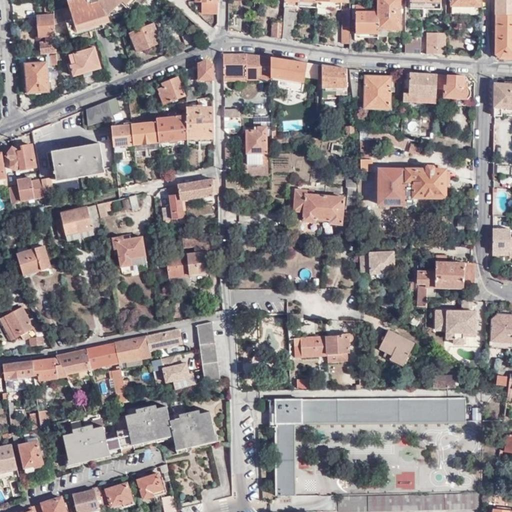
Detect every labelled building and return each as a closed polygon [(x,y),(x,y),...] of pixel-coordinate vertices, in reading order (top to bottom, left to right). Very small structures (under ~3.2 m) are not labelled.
[(67,0),(69,7),(53,11),(53,16),(54,24),(66,21),(69,34),(102,24),(100,13),(106,12),(107,15),(120,12),(130,9),(132,6),(135,4),(134,2),(135,0),(67,0)] [(217,14),(217,0),(194,0),(194,2),(202,2),(202,14),(217,14)] [(283,0),(283,1),(298,1),(298,6),(316,8),(316,0),(283,0)] [(316,0),(316,8),(340,9),(340,3),(349,3),(348,0),(316,0)] [(377,0),(377,12),(377,34),(377,36),(399,37),(399,0),(377,0)] [(409,0),(409,8),(439,9),(439,0),(409,0)] [(448,0),(448,13),(480,14),(479,0),(448,0)] [(511,0),(494,0),(495,15),(511,15),(511,0)] [(349,33),(348,50),(356,50),(357,33),(377,34),(377,12),(365,11),(365,6),(352,5),(351,18),(355,18),(355,33),(349,33)] [(282,23),(280,39),(291,41),(293,20),(290,19),(291,11),(287,10),(287,6),(283,6),(282,23)] [(100,13),(102,24),(109,22),(108,20),(107,15),(106,12),(100,13)] [(511,15),(495,15),(494,54),(496,57),(499,59),(511,59),(511,15)] [(40,44),(40,55),(56,54),(54,24),(53,16),(38,17),(39,37),(44,37),(45,43),(40,44)] [(272,21),(270,37),(280,39),(282,23),(272,21)] [(102,24),(69,34),(70,38),(104,28),(102,24)] [(161,43),(153,24),(130,33),(137,52),(161,43)] [(186,48),(199,43),(194,31),(182,36),(186,48)] [(426,33),(426,54),(444,56),(444,33),(426,33)] [(403,39),(403,53),(419,54),(420,40),(403,39)] [(93,48),(69,55),(72,65),(69,66),(72,77),(100,69),(93,48)] [(271,79),(271,78),(271,57),(250,55),(223,55),(223,81),(271,79)] [(271,57),(271,78),(279,78),(278,88),(302,91),(305,77),(317,78),(317,64),(271,57)] [(200,84),(213,80),(212,67),(209,64),(205,62),(199,64),(200,84)] [(27,94),(48,93),(48,83),(50,83),(49,72),(47,73),(46,63),(24,64),(27,94)] [(346,68),(322,65),(323,97),(334,97),(334,95),(346,94),(346,68)] [(349,69),(352,98),(360,98),(360,81),(357,81),(358,69),(349,69)] [(436,104),(436,98),(437,75),(409,73),(408,92),(403,92),(403,102),(436,104)] [(391,77),(364,75),(363,107),(390,109),(391,77)] [(464,86),(464,76),(437,75),(436,98),(468,99),(469,87),(464,86)] [(160,93),(164,104),(185,96),(178,78),(162,84),(165,91),(160,93)] [(511,84),(495,83),(494,115),(501,115),(502,108),(511,108),(511,84)] [(187,89),(187,102),(197,100),(194,88),(187,89)] [(116,97),(108,101),(110,115),(120,113),(116,97)] [(127,100),(129,115),(140,113),(137,97),(127,100)] [(88,125),(111,120),(110,115),(108,101),(86,109),(88,125)] [(156,122),(160,149),(187,147),(188,146),(187,108),(187,102),(178,104),(178,117),(156,120),(156,122)] [(187,108),(188,146),(215,145),(213,107),(187,108)] [(239,108),(224,108),(224,117),(240,117),(239,108)] [(248,108),(239,108),(240,117),(248,117),(248,108)] [(111,120),(115,154),(134,152),(131,125),(130,123),(122,124),(122,127),(114,128),(113,119),(111,120)] [(131,125),(134,152),(160,149),(156,122),(131,125)] [(345,135),(356,135),(355,126),(345,126),(345,135)] [(262,165),(262,164),(262,154),(267,154),(267,127),(247,127),(247,165),(262,165)] [(359,141),(360,158),(370,157),(369,140),(359,141)] [(412,142),(410,150),(430,157),(433,149),(412,142)] [(99,143),(52,151),(56,176),(104,169),(99,143)] [(31,146),(22,147),(23,151),(19,152),(13,148),(7,156),(15,161),(14,163),(14,164),(15,167),(18,169),(22,169),(23,167),(24,167),(24,169),(35,167),(31,146)] [(372,172),(371,160),(359,160),(359,172),(372,172)] [(511,165),(493,164),(493,172),(511,172),(511,165)] [(434,170),(434,166),(428,166),(428,170),(407,169),(407,190),(414,190),(414,197),(445,197),(445,186),(446,170),(440,170),(434,170)] [(41,178),(44,192),(54,191),(51,176),(41,178)] [(11,202),(45,196),(44,192),(41,178),(32,180),(32,177),(24,178),(25,181),(19,182),(19,186),(9,187),(11,202)] [(180,200),(218,193),(217,178),(177,186),(180,200)] [(348,195),(358,196),(358,181),(347,181),(346,187),(348,187),(348,195)] [(173,220),(184,218),(180,200),(177,186),(168,188),(173,220)] [(316,219),(321,220),(324,196),(314,195),(306,194),(307,190),(296,189),(294,204),(305,206),(304,211),(303,221),(316,223),(316,219)] [(139,209),(136,196),(129,198),(132,211),(139,209)] [(324,196),(321,220),(329,221),(330,224),(342,226),(345,198),(324,196)] [(97,205),(100,218),(107,217),(105,212),(110,211),(108,203),(97,205)] [(88,208),(51,216),(52,221),(63,219),(67,240),(94,233),(88,208)] [(168,279),(189,276),(212,272),(206,230),(182,233),(184,248),(194,246),(194,250),(205,249),(206,252),(159,257),(159,261),(165,260),(168,279)] [(509,254),(511,254),(511,230),(504,230),(503,249),(509,249),(509,254)] [(148,263),(145,237),(118,241),(121,267),(148,263)] [(50,266),(44,246),(17,254),(22,274),(50,266)] [(359,256),(359,273),(369,273),(369,275),(375,275),(387,275),(393,275),(393,254),(385,254),(376,254),(369,254),(369,257),(359,256)] [(416,308),(425,309),(426,296),(427,297),(428,285),(474,288),(475,264),(472,264),(448,264),(448,257),(435,257),(434,273),(416,272),(416,286),(417,286),(416,308)] [(190,285),(189,276),(168,279),(169,287),(190,285)] [(172,317),(179,316),(178,294),(170,294),(172,317)] [(35,332),(40,329),(33,316),(28,318),(22,306),(0,317),(0,321),(10,340),(20,335),(22,339),(29,335),(27,331),(32,328),(35,332)] [(436,330),(447,330),(447,333),(466,333),(466,336),(476,336),(476,311),(436,311),(436,330)] [(489,345),(511,348),(511,339),(511,314),(495,313),(491,320),(489,345)] [(305,321),(304,331),(313,331),(314,321),(305,321)] [(196,325),(205,384),(219,381),(211,322),(196,325)] [(148,351),(182,343),(178,329),(145,336),(148,351)] [(391,355),(389,360),(402,366),(413,344),(387,332),(378,349),(384,352),(391,355)] [(455,344),(464,344),(464,336),(466,336),(466,333),(447,333),(447,339),(454,339),(455,344)] [(326,336),(328,362),(347,361),(347,354),(348,354),(348,344),(352,340),(351,337),(349,335),(326,336)] [(119,364),(150,357),(148,351),(145,336),(114,343),(119,364)] [(295,356),(326,356),(325,336),(294,338),(295,356)] [(31,347),(43,346),(42,337),(30,338),(31,347)] [(90,370),(119,364),(114,343),(86,349),(90,370)] [(68,380),(91,375),(90,370),(86,349),(55,356),(56,359),(66,378),(68,380)] [(165,382),(188,377),(185,363),(177,365),(175,355),(160,358),(165,382)] [(66,378),(56,359),(31,362),(33,375),(39,375),(40,381),(66,378)] [(33,375),(31,362),(3,365),(6,390),(35,387),(33,375)] [(128,401),(125,390),(122,379),(120,369),(109,371),(109,376),(113,375),(116,392),(120,392),(123,402),(128,401)] [(495,383),(505,384),(506,377),(496,375),(495,383)] [(431,376),(431,388),(453,387),(453,376),(431,376)] [(295,389),(307,390),(307,379),(295,379),(295,389)] [(84,410),(88,410),(82,396),(77,397),(84,410)] [(276,401),(275,428),(275,496),(294,496),(295,423),(464,422),(464,399),(276,401)] [(93,429),(92,425),(71,429),(72,434),(63,436),(68,460),(67,460),(68,466),(122,453),(120,447),(173,435),(176,450),(218,440),(217,436),(215,436),(209,411),(200,414),(199,409),(178,415),(179,418),(170,421),(166,406),(156,408),(155,405),(135,409),(136,413),(125,416),(128,429),(116,431),(118,438),(106,440),(103,426),(93,429)] [(41,427),(50,424),(48,410),(43,411),(39,411),(39,412),(41,427)] [(33,430),(41,427),(39,412),(30,413),(33,430)] [(91,422),(92,425),(93,429),(103,426),(101,419),(91,422)] [(29,432),(24,433),(26,442),(19,443),(24,469),(27,471),(33,470),(34,465),(42,463),(38,440),(36,434),(35,433),(30,433),(29,432)] [(0,446),(0,472),(17,470),(12,444),(0,446)] [(166,481),(171,480),(167,464),(159,467),(161,473),(164,473),(166,481)] [(143,499),(153,496),(152,492),(162,490),(158,474),(137,480),(143,499)] [(101,491),(104,508),(122,502),(131,500),(126,484),(101,491)] [(100,509),(104,508),(101,491),(100,489),(73,495),(76,511),(89,511),(100,509)] [(483,509),(483,495),(336,498),(336,511),(483,509)] [(163,511),(172,511),(179,510),(175,496),(160,500),(163,511)] [(65,511),(61,497),(42,503),(44,511),(65,511)] [(44,511),(42,503),(35,505),(36,511),(44,511)]
